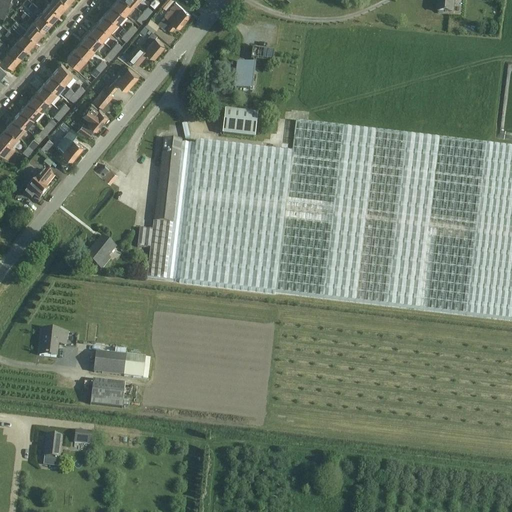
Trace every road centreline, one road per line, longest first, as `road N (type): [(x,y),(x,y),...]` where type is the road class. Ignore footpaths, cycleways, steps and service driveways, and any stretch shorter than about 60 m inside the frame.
road 1 (unclassified): [(0,274),(222,0)]
road 2 (residential): [(0,103),(87,0)]
